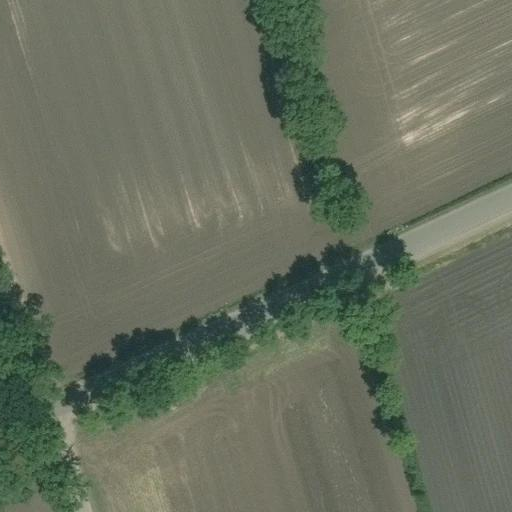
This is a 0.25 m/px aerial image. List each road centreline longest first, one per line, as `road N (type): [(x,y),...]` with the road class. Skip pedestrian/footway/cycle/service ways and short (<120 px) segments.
road 1 (tertiary): [(511,199),(0,435)]
road 2 (track): [(52,411),(0,250)]
